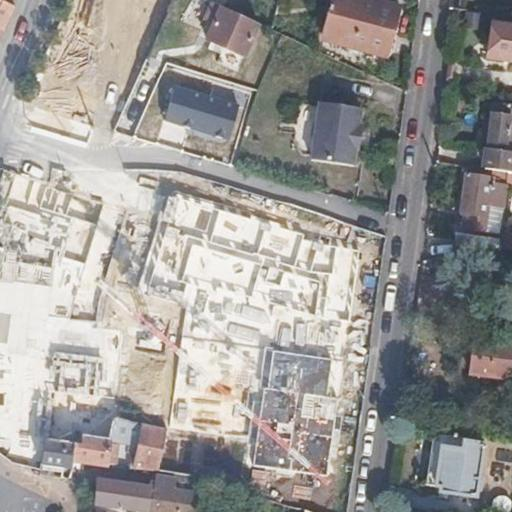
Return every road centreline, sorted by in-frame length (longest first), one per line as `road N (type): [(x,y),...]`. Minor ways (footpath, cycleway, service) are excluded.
road 1 (residential): [(0,137),(79,156),(177,158),(409,224)]
road 2 (residential): [(368,511),(409,224)]
road 3 (residential): [(409,224),(441,0)]
